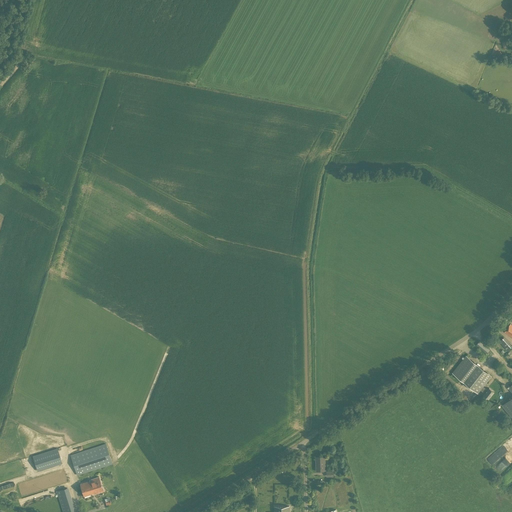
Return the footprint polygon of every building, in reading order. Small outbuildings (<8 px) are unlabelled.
[(507,351),(511,346),(504,337),(499,342),(507,351)] [(480,341),(476,345),(486,354),(490,349),(480,341)] [(481,390),(485,393),(487,390),(483,387),(491,376),(466,357),(453,374),(478,393),(481,390)] [(511,384),(507,388),(511,393),(511,396),(502,405),(511,417),(511,384)] [(488,399),(494,392),(489,388),(487,390),(485,393),(483,395),(488,399)] [(77,476),(112,464),(105,444),(70,455),(77,476)] [(37,471),(62,463),(57,449),(33,456),(37,471)] [(316,471),(325,470),(325,457),(316,457),(316,471)] [(93,495),(103,491),(99,477),(89,480),(89,481),(80,484),(84,496),(92,493),(93,495)] [(63,511),(73,511),(75,511),(68,487),(56,491),(63,511)] [(323,491),(323,497),(328,497),(327,487),(318,487),(318,492),(323,491)]
